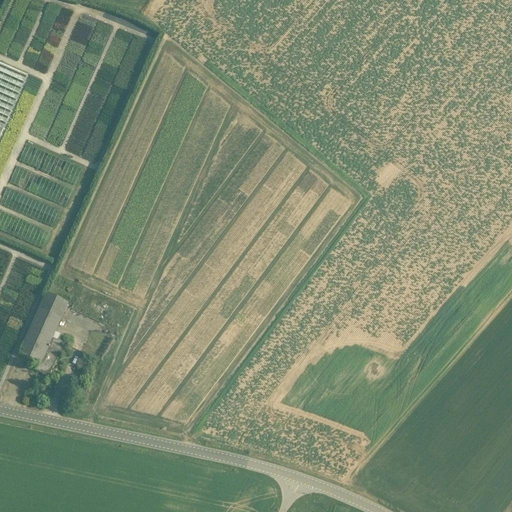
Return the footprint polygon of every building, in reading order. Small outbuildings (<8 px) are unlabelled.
[(0,142),(5,131),(28,78),(0,65),(0,142)] [(74,186),(82,168),(27,144),(19,162),(74,186)] [(65,208),(72,190),(17,166),(10,184),(65,208)] [(52,228),(59,211),(8,189),(0,206),(52,228)] [(0,231),(42,249),(49,232),(0,211),(0,231)] [(33,370),(49,377),(63,345),(52,340),(61,320),(68,304),(46,293),(39,310),(18,355),(37,363),(33,370)]
